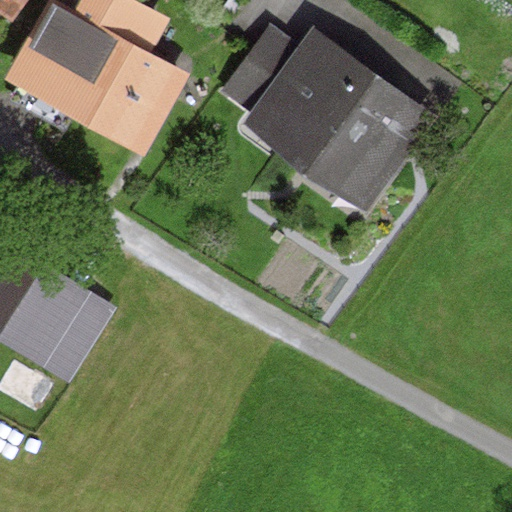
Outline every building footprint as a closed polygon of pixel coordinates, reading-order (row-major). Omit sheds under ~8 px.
[(0,0),(0,5),(12,14),(19,0),(0,0)] [(19,0),(12,14),(29,25),(45,0),(56,0),(85,11),(68,43),(46,31),(22,74),(140,140),(175,77),(113,42),(132,7),(118,0),(19,0)] [(253,105),(295,47),(270,27),(227,86),(253,105)] [(384,168),(422,115),(360,71),(353,81),(309,49),(258,120),(316,161),(318,157),(354,183),(372,159),(384,168)] [(0,327),(68,371),(106,311),(19,256),(0,244),(0,327)]
